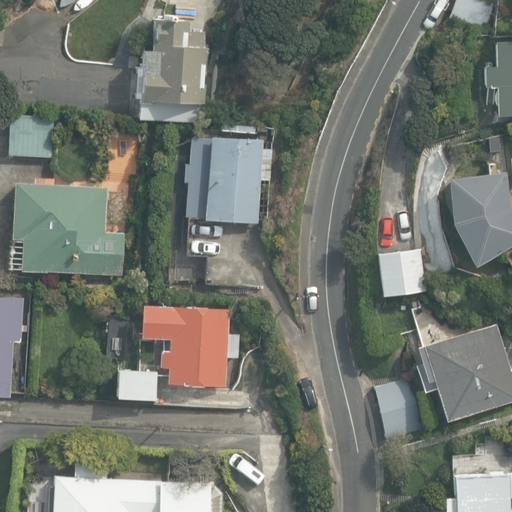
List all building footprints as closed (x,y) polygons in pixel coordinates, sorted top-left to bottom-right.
[(460,0),(453,19),(487,32),(497,5),(485,0),(460,0)] [(135,115),(195,118),(197,99),(200,99),(203,44),(201,44),(202,29),(184,28),(185,18),(150,16),(148,47),(140,46),(135,115)] [(496,104),(497,115),(511,114),(511,39),(493,40),(494,66),(483,66),(484,86),(495,86),(496,92),(493,96),(493,100),(496,104)] [(8,155),(52,157),(54,118),(10,116),(8,155)] [(269,176),(271,145),(261,145),(261,137),(188,133),(187,160),(182,160),(181,179),(185,179),(184,213),(203,214),(203,217),(256,219),(258,175),(269,176)] [(449,219),(470,260),(511,238),(511,213),(506,202),(503,169),(445,175),(449,219)] [(18,264),(119,269),(121,229),(101,228),(103,183),(12,178),(9,233),(19,233),(18,264)] [(191,228),(189,261),(210,261),(209,290),(268,292),(271,231),(191,228)] [(376,253),(381,293),(424,288),(419,248),(376,253)] [(0,392),(6,392),(9,337),(17,337),(19,293),(0,291),(0,392)] [(165,379),(222,383),(224,354),(235,354),(236,331),(225,330),(226,306),(139,301),(137,333),(167,335),(166,348),(159,347),(158,363),(166,364),(165,379)] [(434,382),(443,413),(511,391),(511,364),(508,366),(493,318),(416,342),(429,383),(434,382)] [(113,392),(152,395),(154,367),(115,364),(113,392)] [(378,382),(390,433),(432,423),(421,372),(378,382)] [(451,509),(450,511),(511,511),(511,503),(507,504),(506,493),(511,492),(511,438),(471,440),(472,451),(449,452),(450,491),(440,491),(441,509),(451,509)] [(104,459),(71,457),(71,470),(50,469),(47,511),(205,511),(207,477),(103,472),(104,459)]
